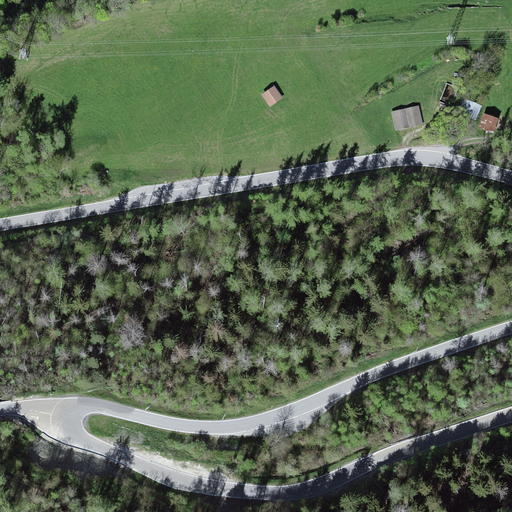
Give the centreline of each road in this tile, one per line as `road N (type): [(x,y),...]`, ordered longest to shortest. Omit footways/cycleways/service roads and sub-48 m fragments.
road 1 (tertiary): [(511,178),(430,160),(380,160),(0,225)]
road 2 (tertiary): [(511,414),(299,493),(265,494),(180,485),(76,442),(65,434),(66,419)]
road 3 (tertiary): [(66,419),(87,407),(220,429),(251,424),(511,326)]
